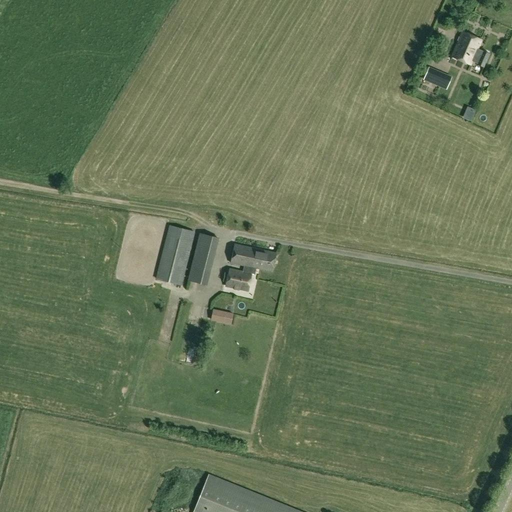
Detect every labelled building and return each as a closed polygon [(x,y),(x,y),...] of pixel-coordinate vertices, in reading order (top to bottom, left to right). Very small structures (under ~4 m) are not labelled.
[(471,64),(472,62),(477,64),(482,51),(477,49),(481,40),(462,32),(452,56),(471,64)] [(477,64),(476,65),(483,68),(490,54),(483,50),(482,51),(477,64)] [(431,60),(429,66),(447,73),(449,66),(431,60)] [(451,77),(443,74),(438,86),(446,89),(451,77)] [(181,286),(195,232),(169,225),(156,279),(181,286)] [(206,285),(218,238),(199,233),(188,280),(206,285)] [(255,275),(256,269),(272,272),(277,253),(234,244),(230,263),(244,266),(243,270),(253,272),(253,274),(255,275)] [(242,272),(230,269),(227,286),(248,290),(251,274),(253,274),(253,272),(243,270),(242,272)] [(233,314),(213,309),(211,320),(231,324),(233,314)] [(300,511),(208,474),(192,511),(300,511)]
